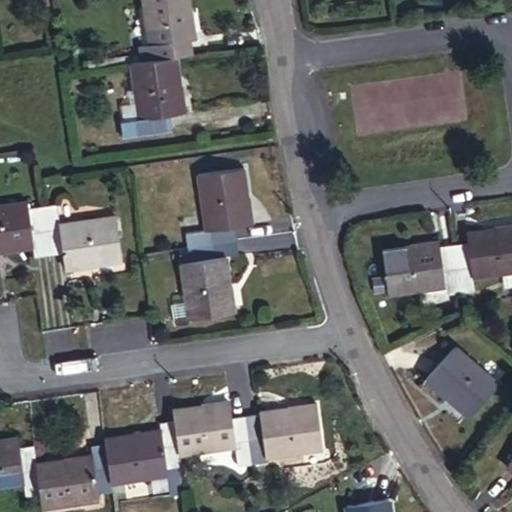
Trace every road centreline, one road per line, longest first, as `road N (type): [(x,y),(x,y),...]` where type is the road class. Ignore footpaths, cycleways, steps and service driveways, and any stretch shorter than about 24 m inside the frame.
road 1 (residential): [(351,334),(0,378)]
road 2 (residential): [(281,55),(479,28),(508,45),(511,66)]
road 3 (residential): [(454,511),(351,334)]
road 4 (residential): [(315,214),(511,183)]
road 5 (residential): [(315,214),(281,55)]
road 6 (residential): [(351,334),(315,214)]
